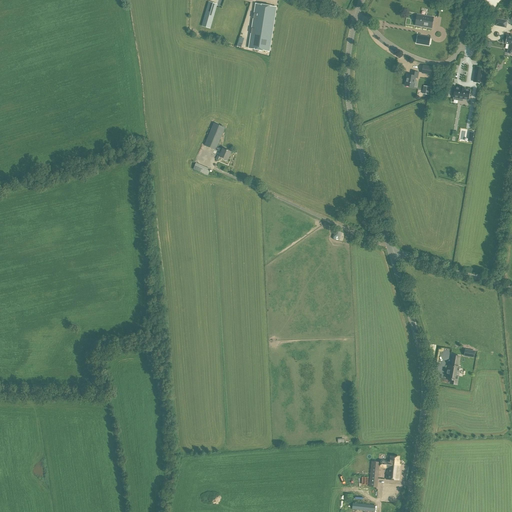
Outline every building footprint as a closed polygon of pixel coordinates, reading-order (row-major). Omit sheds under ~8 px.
[(201,26),(210,29),(217,4),(209,2),(201,26)] [(276,7),(256,4),(249,48),(269,51),(276,7)] [(432,28),(433,17),(417,14),(415,26),(432,28)] [(508,20),(496,18),(494,26),(506,28),(508,20)] [(503,38),(502,43),(503,43),(509,45),(507,53),(511,54),(511,56),(511,55),(511,37),(507,36),(506,39),(503,38)] [(431,75),(433,67),(423,65),(422,74),(431,75)] [(476,68),(473,82),(480,83),(483,69),(476,68)] [(417,78),(418,73),(412,72),(412,76),(407,75),(406,86),(413,87),(415,78),(417,78)] [(469,100),(470,89),(465,88),(465,87),(461,87),(461,88),(455,87),(454,92),(453,91),(452,96),(453,96),(453,98),(453,100),(463,101),(463,99),(469,100)] [(204,145),(216,150),(217,146),(225,128),(214,123),(204,145)] [(219,156),(228,160),(232,152),(222,148),(222,149),(217,146),(216,150),(221,152),(219,156)] [(196,162),(193,169),(208,175),(211,169),(196,162)] [(458,358),(452,357),(450,367),(449,366),(448,371),(447,371),(446,374),(447,374),(446,379),(456,381),(459,368),(457,368),(458,358)] [(386,479),(399,480),(400,464),(399,464),(399,461),(399,457),(391,456),(390,462),(386,462),(386,460),(381,460),(380,466),(384,467),(384,468),(387,468),(386,479)] [(378,462),(372,461),(371,461),(369,486),(376,487),(378,462)] [(353,503),(352,509),(374,511),(375,505),(353,503)]
